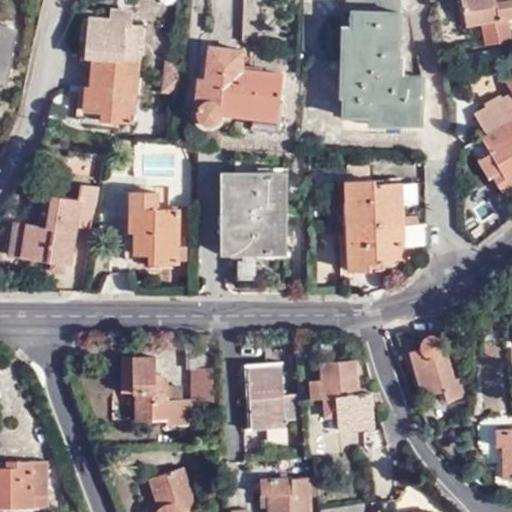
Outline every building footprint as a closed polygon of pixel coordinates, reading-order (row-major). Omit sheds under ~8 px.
[(343,61),(343,117),(385,118),(385,123),(399,124),(421,125),(423,77),(397,76),(400,0),(345,0),(345,11),(351,11),(350,61),(343,61)] [(511,0),(460,0),(466,27),(481,24),(486,45),(511,39),(511,32),(509,19),(511,18),(511,0)] [(111,9),(110,19),(132,21),(133,12),(111,9)] [(132,21),(110,19),(90,18),(86,58),(93,59),(90,87),(86,87),(84,111),(102,112),(102,120),(134,123),(143,26),(131,25),(132,21)] [(0,23),(0,80),(3,81),(16,27),(0,23)] [(195,111),(199,112),(199,114),(200,117),(202,119),(204,121),(206,121),(210,122),(212,121),(214,120),(216,118),(218,116),(219,114),(276,121),(282,74),(242,70),(244,50),(208,46),(205,80),(198,79),(195,111)] [(511,92),(511,94),(511,93),(474,114),(486,133),(481,137),(490,152),(477,161),(488,181),(493,178),(503,193),(511,187),(511,78),(506,82),(511,92)] [(405,239),(402,183),(376,184),(375,180),(371,180),(370,165),(349,166),(349,181),(344,181),(348,272),(371,270),(371,262),(393,262),(400,252),(404,245),(405,239)] [(286,174),(229,173),(228,254),(285,254),(286,174)] [(76,227),(94,230),(94,228),(100,188),(81,185),(79,200),(52,195),(52,197),(47,226),(38,225),(15,222),(9,256),(53,263),(65,265),(70,266),(76,227)] [(186,248),(179,248),(180,210),(158,209),(158,193),(130,192),(130,232),(135,232),(134,254),(149,254),(149,264),(178,264),(178,260),(186,261),(186,248)] [(47,226),(52,197),(43,194),(38,225),(47,226)] [(63,274),(65,265),(53,263),(51,272),(63,274)] [(474,322),(445,319),(443,338),(471,342),(474,322)] [(443,343),(441,340),(439,338),(436,336),(432,336),(427,338),(424,341),(422,344),(422,348),(410,352),(423,398),(445,392),(449,403),(466,398),(460,379),(455,380),(448,353),(443,350),(444,346),(443,343)] [(191,369),(213,369),(212,343),(186,343),(187,369),(191,369)] [(193,404),(193,400),(184,400),(184,386),(168,386),(168,383),(167,379),(166,377),(162,375),(156,375),(156,357),(133,357),(133,358),(122,358),(122,393),(137,393),(137,421),(167,421),(167,427),(193,426),(193,404)] [(305,398),(340,393),(337,360),(301,363),(303,380),(290,380),(291,399),(305,398)] [(229,391),(264,389),(263,361),(228,363),(229,391)] [(215,403),(213,369),(191,369),(193,400),(193,404),(215,403)] [(280,389),(264,389),(229,391),(231,430),(266,427),(265,420),(282,420),(280,389)] [(356,426),(353,392),(340,393),(305,398),(306,419),(320,417),(320,430),(356,426)] [(504,446),(503,480),(511,479),(511,430),(496,431),(496,447),(504,446)] [(0,468),(0,508),(49,508),(48,462),(6,462),(6,469),(0,468)] [(194,511),(194,498),(184,468),(150,480),(161,508),(160,509),(157,511),(194,511)] [(269,511),(312,511),(312,479),(261,479),(262,508),(270,509),(269,511)]
